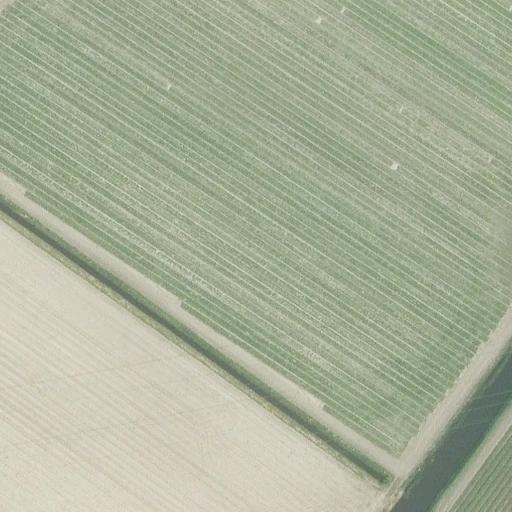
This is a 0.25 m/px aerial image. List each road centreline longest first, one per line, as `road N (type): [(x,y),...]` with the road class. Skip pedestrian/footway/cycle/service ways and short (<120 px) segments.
road 1 (track): [(260,0),(511,182)]
road 2 (track): [(511,310),(371,511)]
